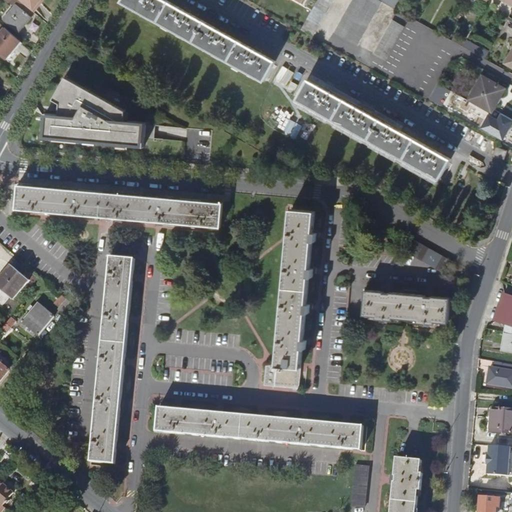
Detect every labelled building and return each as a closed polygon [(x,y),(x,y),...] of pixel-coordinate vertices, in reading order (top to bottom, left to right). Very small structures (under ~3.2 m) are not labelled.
[(23,12),(28,8),(18,0),(15,0),(13,3),(16,5),(3,21),(17,32),(24,23),(26,25),(32,19),(23,12)] [(32,6),(24,0),(18,0),(28,8),(29,9),(32,6)] [(124,0),(123,2),(265,81),(276,61),(261,53),(263,50),(257,47),(255,50),(226,33),(227,31),(221,27),(220,30),(190,13),(192,11),(186,8),(184,10),(166,0),(124,0)] [(312,36),(332,0),(318,0),(301,30),(312,36)] [(357,44),(381,1),(379,0),(352,0),(335,32),(357,44)] [(404,26),(392,19),(374,53),(386,60),(404,26)] [(0,55),(5,59),(21,41),(3,27),(0,30),(0,55)] [(489,53),(466,40),(462,46),(485,59),(489,53)] [(56,102),(69,79),(65,77),(53,100),(56,102)] [(504,90),(483,77),(471,100),(492,111),(504,90)] [(45,114),(43,139),(53,140),(54,138),(128,144),(127,146),(144,148),(146,123),(125,121),(126,111),(69,79),(56,102),(60,104),(63,106),(62,116),(59,115),(45,114)] [(324,87),(309,79),(298,99),(441,177),(451,158),(436,150),(438,147),(432,144),(431,147),(401,130),(402,127),(396,124),(395,127),(365,110),(367,108),(361,104),(359,107),(330,91),(331,88),(325,85),(324,87)] [(445,105),(451,88),(438,83),(432,100),(445,105)] [(500,119),(490,113),(482,127),(505,139),(511,125),(511,116),(503,112),(500,119)] [(54,138),(53,140),(127,146),(128,144),(54,138)] [(496,146),(494,154),(504,158),(506,150),(496,146)] [(14,208),(219,228),(221,203),(209,202),(17,184),(14,208)] [(265,364),(263,386),(297,389),(313,212),(289,210),(275,365),(265,364)] [(447,273),(453,261),(412,237),(405,249),(447,273)] [(108,258),(90,462),(114,464),(132,260),(108,258)] [(27,279),(9,265),(0,275),(0,289),(11,299),(27,279)] [(435,322),(447,323),(449,298),(434,297),(433,300),(425,299),(425,296),(388,292),(388,296),(381,295),(381,292),(364,291),(362,316),(375,317),(375,320),(393,321),(393,319),(418,321),(418,324),(434,325),(435,322)] [(511,297),(507,296),(498,321),(505,324),(504,339),(500,339),(499,346),(503,346),(503,353),(511,353),(511,297)] [(58,310),(64,316),(73,305),(67,299),(58,310)] [(54,316),(38,303),(23,321),(39,334),(54,316)] [(14,320),(11,317),(6,323),(10,326),(14,320)] [(0,380),(9,370),(0,362),(0,380)] [(511,388),(511,364),(490,362),(487,385),(511,388)] [(511,410),(493,409),(491,433),(511,434),(511,410)] [(156,433),(361,451),(363,427),(158,410),(156,433)] [(511,448),(491,447),(490,456),(489,456),(488,466),(490,466),(489,476),(510,477),(511,448)] [(416,511),(418,493),(421,494),(423,477),(420,476),(421,460),(395,458),(394,475),(397,475),(396,483),(393,483),(390,511),(416,511)] [(363,466),(350,465),(346,510),(360,511),(363,466)] [(12,492),(0,482),(0,504),(1,506),(12,492)] [(496,511),(497,499),(481,499),(480,511),(496,511)]
